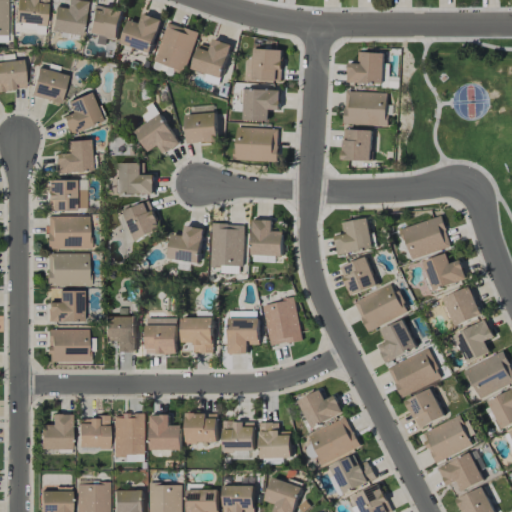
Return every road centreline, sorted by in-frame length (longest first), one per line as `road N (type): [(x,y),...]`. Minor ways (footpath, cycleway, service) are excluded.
road 1 (residential): [(19,138),(21,511)]
road 2 (residential): [(311,191),(315,284),(431,511)]
road 3 (residential): [(21,386),(249,384),(316,368),(348,349)]
road 4 (tertiary): [(198,0),(289,23),(511,24)]
road 5 (tertiary): [(511,288),(485,225),(481,187),(311,191)]
road 6 (tertiary): [(319,24),(311,191)]
